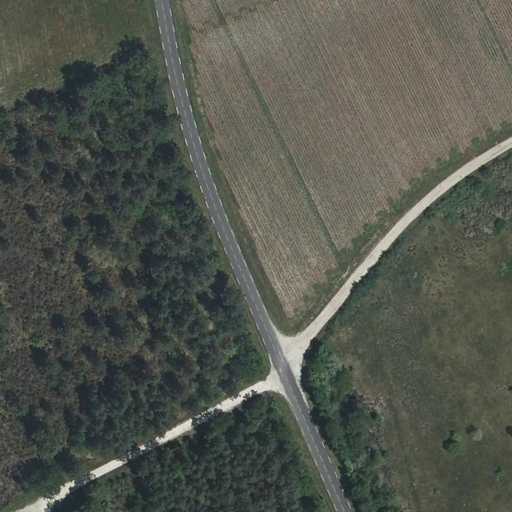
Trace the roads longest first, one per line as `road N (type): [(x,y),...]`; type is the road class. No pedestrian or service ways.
road 1 (track): [(24,511),(292,373),(401,232),(443,190),(511,145)]
road 2 (secondary): [(165,0),(175,71),(347,511)]
